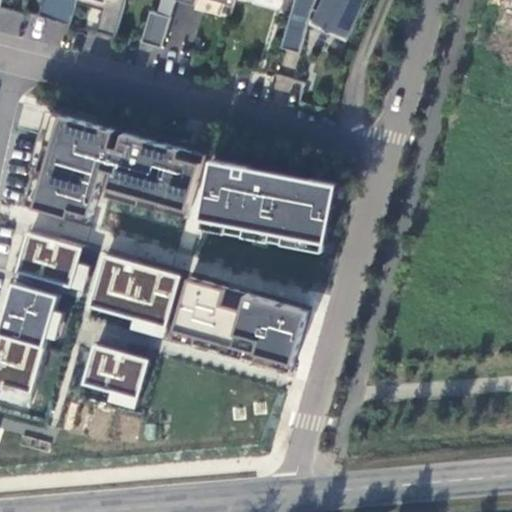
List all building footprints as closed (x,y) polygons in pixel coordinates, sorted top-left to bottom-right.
[(41,0),(38,14),(69,21),(74,0),(41,0)] [(77,0),(77,3),(103,11),(98,31),(116,37),(127,0),(77,0)] [(366,0),(296,0),(282,49),(301,54),(313,12),(315,10),(329,17),(322,32),(330,35),(331,33),(347,41),(366,0)] [(171,18),(152,12),(142,43),(163,48),(171,18)] [(111,198),(186,218),(205,158),(65,117),(39,202),(92,218),(105,174),(117,179),(111,198)] [(321,252),(334,186),(221,165),(207,231),(321,252)] [(81,263),(86,246),(31,231),(20,274),(83,292),(90,266),(81,263)] [(108,257),(94,309),(164,329),(181,277),(108,257)] [(292,367),(308,312),(190,277),(174,333),(292,367)] [(56,312),(59,298),(14,285),(0,337),(0,400),(30,409),(48,337),(58,339),(65,314),(56,312)] [(135,410),(149,362),(97,348),(85,388),(110,395),(108,403),(135,410)]
